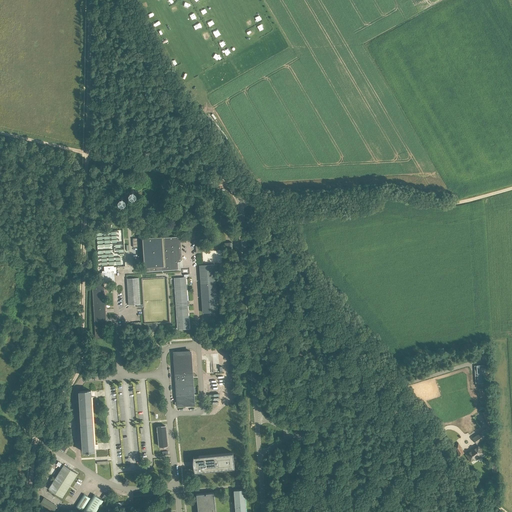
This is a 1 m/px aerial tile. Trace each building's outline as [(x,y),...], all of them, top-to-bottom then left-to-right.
[(147,197),(145,195),(143,196),(144,197),(142,199),(141,199),(141,200),(142,202),(141,202),(142,204),(142,205),(145,211),(149,208),(148,207),(153,204),(150,200),(149,200),(147,200),(148,201),(144,203),(142,200),(143,199),(145,198),(147,197)] [(146,266),(146,271),(146,272),(178,269),(178,266),(177,266),(177,262),(180,262),(182,259),(181,237),(162,238),(162,237),(143,238),(145,266),(146,266)] [(217,311),(217,309),(217,304),(217,303),(214,265),(200,266),(201,291),(202,291),(203,294),(201,294),(203,312),(217,311)] [(114,270),(114,267),(114,266),(104,266),(104,271),(102,271),(102,273),(99,273),(100,282),(115,281),(114,271),(116,270),(114,270)] [(140,304),(139,278),(127,279),(129,305),(140,304)] [(187,306),(188,305),(188,301),(187,300),(185,278),(175,279),(178,329),(189,329),(187,306)] [(107,338),(106,324),(104,285),(93,286),(96,339),(107,338)] [(194,405),(193,391),(190,351),(174,352),(174,357),(173,357),(173,360),(175,360),(175,369),(173,369),(173,373),(175,372),(177,402),(175,402),(176,406),(178,406),(194,405)] [(477,366),(478,384),(485,383),(484,365),(477,366)] [(95,451),(95,449),(91,391),(79,391),(83,452),(88,451),(89,454),(89,451),(95,451)] [(54,437),(56,433),(59,428),(55,426),(49,434),(54,437)] [(168,446),(166,427),(166,426),(157,427),(159,447),(160,446),(161,448),(166,448),(166,446),(168,446)] [(487,428),(481,432),(485,436),(490,433),(487,428)] [(485,438),(481,432),(473,438),(477,444),(485,438)] [(458,443),(454,446),(460,456),(464,453),(461,448),(458,443)] [(480,455),(483,453),(478,445),(465,454),(471,461),(476,458),(477,459),(478,459),(479,459),(480,458),(480,457),(480,456),(480,455)] [(237,461),(236,459),(236,456),(233,456),(233,453),(194,457),(194,456),(193,457),(193,458),(193,459),(193,461),(193,462),(193,464),(193,466),(194,467),(194,469),(194,470),(195,471),(195,473),(196,473),(195,472),(235,468),(234,461),(237,461)] [(78,474),(72,470),(64,465),(48,489),(62,498),(78,474)] [(245,511),(244,490),(234,491),(235,511),(245,511)] [(215,511),(214,493),(206,493),(206,495),(204,495),(204,494),(196,494),(198,511),(215,511)] [(76,507),(82,511),(90,498),(84,494),(76,507)] [(83,511),(95,511),(103,501),(94,495),(83,511)] [(57,506),(44,498),(40,503),(54,511),(57,506)]
